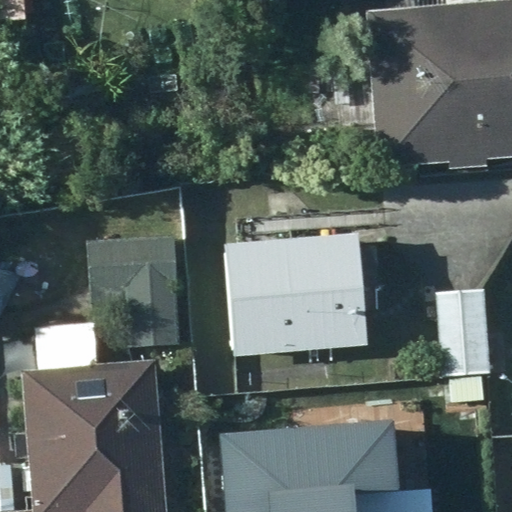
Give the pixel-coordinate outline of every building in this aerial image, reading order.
[(0,0),(0,37),(23,37),(21,0),(0,0)] [(511,8),(358,17),(368,173),(511,164),(511,8)] [(169,302),(165,238),(76,244),(80,307),(169,302)] [(357,347),(347,240),(218,252),(226,359),(357,347)] [(484,380),(475,296),(426,301),(434,385),(484,380)] [(155,511),(143,366),(12,379),(24,511),(155,511)] [(430,511),(429,483),(396,486),(391,418),(218,431),(223,511),(430,511)]
